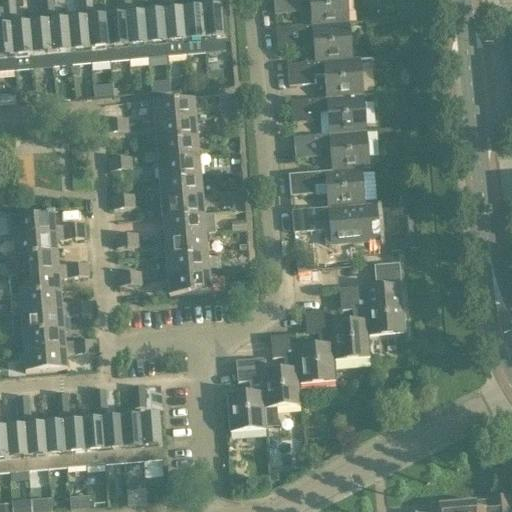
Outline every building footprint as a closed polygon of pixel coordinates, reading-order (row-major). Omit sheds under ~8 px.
[(0,0),(2,11),(15,10),(13,0),(0,0)] [(129,0),(122,0),(117,1),(116,1),(118,11),(131,10),(129,0)] [(169,7),(168,0),(155,0),(156,8),(169,7)] [(272,0),(274,17),(299,15),(298,7),(308,6),(311,29),(311,31),(348,28),(345,0),(272,0)] [(92,14),(91,3),(79,4),(79,15),(92,14)] [(200,12),(204,55),(224,54),(220,11),(210,12),(209,3),(207,3),(200,4),(200,12)] [(54,17),(53,6),(40,7),(41,18),(54,17)] [(10,30),(14,73),(33,71),(29,28),(20,29),(16,20),(15,10),(2,11),(3,22),(9,21),(10,30)] [(182,14),(186,57),(204,55),(200,12),(182,14)] [(162,16),(166,59),(186,57),(182,14),(162,16)] [(144,18),(148,61),(166,59),(162,16),(144,18)] [(124,19),(128,62),(148,61),(144,18),(134,18),(124,19)] [(106,21),(110,64),(128,62),(124,19),(106,21)] [(86,23),(90,66),(110,64),(106,21),(86,23)] [(67,25),(71,68),(90,66),(86,23),(67,25)] [(48,26),(52,69),(71,68),(67,25),(48,26)] [(29,28),(33,71),(52,69),(48,26),(29,28)] [(275,33),(277,54),(302,52),(301,44),(312,43),(314,65),(314,67),(351,64),(351,62),(348,28),(311,31),(311,29),(275,33)] [(0,74),(14,73),(10,30),(0,30),(0,74)] [(286,68),(288,90),(314,87),(313,80),(323,79),(325,101),(325,103),(362,99),(359,61),(351,62),(351,64),(314,67),(314,65),(286,68)] [(289,104),(291,126),(317,124),(316,116),(326,115),(328,138),(328,139),(366,136),(362,99),(325,103),(325,101),(289,104)] [(151,106),(153,126),(194,123),(193,103),(151,106)] [(115,123),(116,136),(127,135),(126,122),(115,123)] [(104,124),(105,137),(116,136),(115,123),(104,124)] [(153,126),(154,145),(196,141),(194,123),(153,126)] [(293,141),(295,163),(320,160),(320,152),(329,151),(331,174),(331,175),(361,172),(369,172),(366,136),(328,139),(328,138),(293,141)] [(154,145),(155,157),(144,158),(145,165),(156,164),(198,161),(196,141),(154,145)] [(118,161),(120,174),(130,173),(129,160),(118,161)] [(108,162),(108,169),(109,175),(120,174),(118,161),(108,162)] [(156,164),(158,183),(199,180),(198,161),(156,164)] [(288,178),(290,200),(315,198),(314,189),(324,188),(327,211),(326,211),(326,212),(365,209),(361,172),(331,175),(331,174),(288,178)] [(158,183),(159,203),(201,199),(199,180),(158,183)] [(122,200),(123,212),(133,211),(132,199),(122,200)] [(159,203),(161,222),(203,218),(201,199),(159,203)] [(111,201),(112,208),(112,213),(123,212),(122,200),(111,201)] [(291,214),(293,236),(318,233),(317,226),(327,225),(330,249),(368,245),(365,209),(326,212),(326,211),(291,214)] [(161,222),(163,241),(205,237),(214,236),(213,217),(203,218),(161,222)] [(11,221),(13,241),(64,237),(64,231),(54,231),(53,218),(11,221)] [(74,230),(75,243),(86,242),(84,229),(74,230)] [(13,241),(14,260),(56,256),(55,245),(75,243),(74,230),(64,231),(64,237),(13,241)] [(125,238),(126,251),(137,250),(136,237),(125,238)] [(163,241),(164,260),(206,257),(205,237),(163,241)] [(114,239),(116,252),(126,251),(125,238),(114,239)] [(56,256),(14,260),(16,279),(58,276),(67,275),(67,269),(58,270),(56,256)] [(164,260),(166,279),(208,275),(206,257),(164,260)] [(375,290),(363,291),(368,340),(405,337),(398,266),(374,269),(375,290)] [(77,268),(78,281),(89,280),(88,273),(88,267),(77,268)] [(9,280),(10,299),(60,295),(59,283),(78,281),(77,268),(67,269),(67,275),(58,276),(16,279),(9,280)] [(128,276),(130,289),(140,288),(139,275),(128,276)] [(210,295),(208,275),(166,279),(168,299),(210,295)] [(118,277),(119,284),(119,290),(130,289),(128,276),(118,277)] [(330,314),(329,314),(335,384),(334,364),(370,361),(368,340),(363,291),(339,293),(341,313),(341,315),(352,314),(353,325),(331,326),(330,314)] [(11,319),(19,318),(81,312),(80,306),(61,308),(60,295),(10,299),(11,319)] [(80,306),(81,312),(82,320),(92,319),(91,305),(80,306)] [(19,318),(21,337),(63,333),(62,322),(82,320),(81,312),(19,318)] [(294,338),(299,388),(335,384),(329,314),(304,316),(306,338),(317,338),(318,349),(296,351),(295,338),(294,338)] [(21,337),(22,357),(74,352),(74,346),(64,347),(63,333),(21,337)] [(259,362),(264,411),(301,408),(299,388),(294,338),(269,340),(271,362),(282,361),(283,372),(261,374),(260,362),(259,362)] [(84,345),(85,358),(96,357),(94,344),(84,345)] [(65,359),(85,358),(84,345),(74,346),(74,352),(22,357),(24,376),(66,372),(65,359)] [(265,432),(264,411),(259,362),(234,364),(236,388),(248,387),(249,395),(224,398),(228,435),(265,432)] [(130,391),(131,401),(144,400),(143,390),(130,391)] [(90,394),(91,404),(105,403),(104,393),(90,394)] [(53,397),(54,407),(67,406),(66,396),(53,397)] [(14,401),(15,410),(28,409),(27,400),(14,401)] [(145,411),(144,400),(131,401),(132,412),(145,411)] [(106,414),(105,403),(91,404),(92,415),(106,414)] [(68,417),(67,406),(54,407),(55,418),(68,417)] [(29,421),(28,409),(15,410),(16,422),(29,421)] [(138,419),(142,464),(162,462),(158,418),(138,419)] [(118,421),(122,465),(142,464),(138,419),(118,421)] [(100,423),(104,467),(122,465),(118,421),(100,423)] [(80,424),(84,469),(104,467),(100,423),(80,424)] [(61,426),(65,470),(84,469),(80,424),(61,426)] [(42,428),(46,472),(65,470),(61,426),(42,428)] [(24,429),(27,473),(46,472),(42,428),(24,429)] [(4,431),(8,475),(27,473),(24,429),(4,431)] [(0,431),(0,475),(8,475),(4,431),(0,431)] [(509,511),(508,500),(438,506),(438,511),(509,511)]
